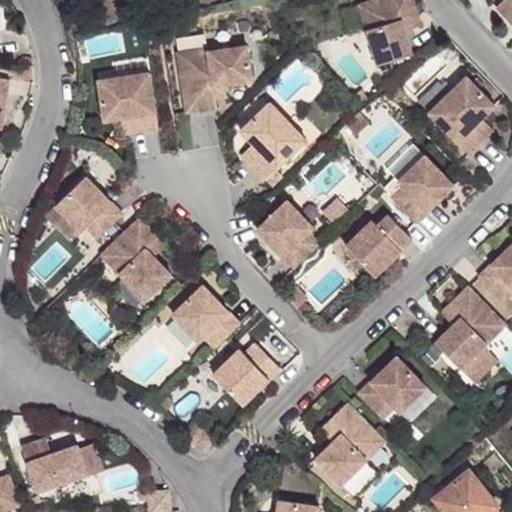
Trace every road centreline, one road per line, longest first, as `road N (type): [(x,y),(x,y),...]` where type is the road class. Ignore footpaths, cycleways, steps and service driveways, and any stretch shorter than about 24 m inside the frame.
road 1 (residential): [(205,511),(201,484),(156,436),(65,384),(18,346),(0,293)]
road 2 (residential): [(0,241),(50,101),(37,0)]
